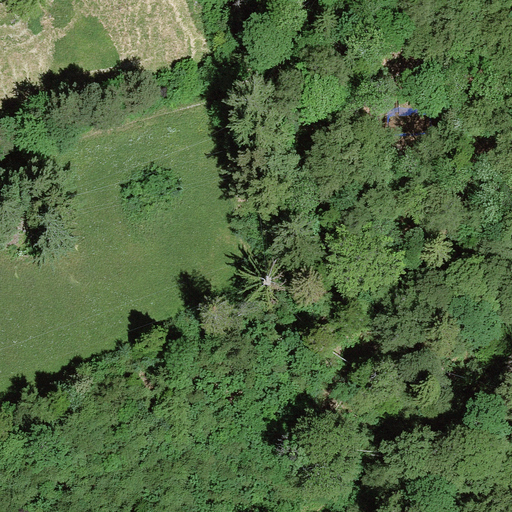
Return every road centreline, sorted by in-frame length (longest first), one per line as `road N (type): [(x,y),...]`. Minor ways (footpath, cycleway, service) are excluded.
road 1 (track): [(511,265),(425,283),(401,276),(395,260),(400,238),(426,206),(511,141)]
road 2 (track): [(0,161),(53,139),(259,92)]
road 3 (track): [(511,70),(259,92)]
road 4 (track): [(312,511),(402,451),(511,356)]
